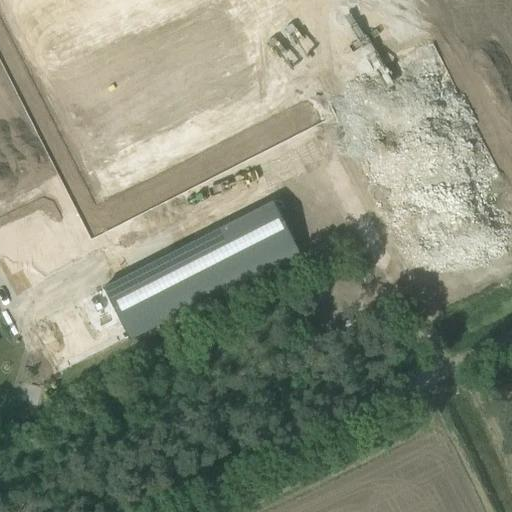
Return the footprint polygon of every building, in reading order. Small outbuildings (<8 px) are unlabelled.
[(0,177),(13,171),(17,181),(31,174),(29,170),(34,168),(31,162),(211,72),(260,47),(236,0),(227,0),(0,113),(0,177)] [(0,0),(0,96),(188,0),(0,0)] [(410,0),(274,0),(390,225),(497,170),(410,0)] [(189,89),(204,121),(0,221),(0,258),(17,292),(317,144),(285,81),(230,108),(214,77),(189,89)] [(274,201),(104,287),(129,337),(299,250),(274,201)] [(104,287),(33,323),(58,373),(129,337),(104,287)] [(39,404),(44,387),(24,381),(19,399),(39,404)]
